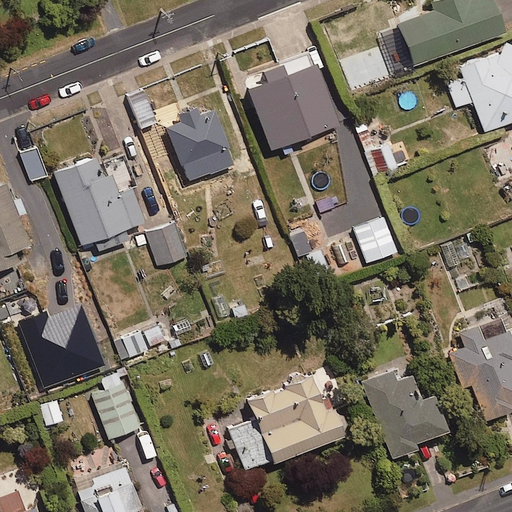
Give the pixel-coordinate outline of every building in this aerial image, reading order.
[(490,0),(426,0),(430,7),(395,21),(411,64),(501,29),(490,0)] [(511,117),(511,42),(502,38),(495,54),(486,57),(484,53),(456,64),(461,77),(446,83),(455,106),(471,100),(482,129),(511,117)] [(270,147),(336,121),(309,53),(261,72),(263,78),(245,85),(270,147)] [(138,126),(154,120),(143,90),(127,96),(138,126)] [(211,107),(197,113),(193,104),(174,112),(178,120),(165,125),(186,180),(233,161),(211,107)] [(29,179),(44,174),(34,146),(18,152),(29,179)] [(124,157),(97,167),(92,155),(52,171),(79,243),(93,238),(97,249),(126,238),(122,227),(141,219),(128,186),(134,184),(124,157)] [(16,194),(9,197),(2,180),(0,181),(0,265),(16,259),(12,248),(26,242),(15,213),(22,211),(16,194)] [(365,261),(394,249),(381,215),(351,227),(365,261)] [(156,264),(184,255),(173,221),(145,230),(156,264)] [(297,255),(309,250),(302,230),(289,235),(297,255)] [(313,274),(326,270),(319,249),(306,253),(313,274)] [(47,310),(17,321),(44,389),(106,365),(82,305),(50,318),(47,310)] [(508,400),(511,398),(511,328),(505,331),(498,315),(457,331),(463,344),(446,350),(461,386),(470,383),(484,418),(511,407),(508,400)] [(146,344),(161,339),(156,324),(116,339),(123,357),(148,348),(146,344)] [(329,404),(321,407),(307,371),(243,396),(251,415),(226,425),(233,443),(243,468),(268,457),(269,461),(340,432),(329,404)] [(431,392),(418,397),(409,371),(386,379),(384,372),(361,380),(389,455),(413,446),(411,440),(444,428),(431,392)] [(105,437),(137,425),(118,375),(87,387),(105,437)] [(83,511),(140,511),(123,465),(88,478),(90,485),(76,490),(83,511)]
